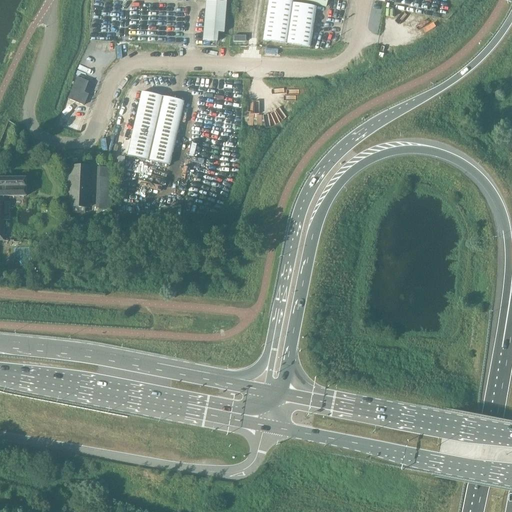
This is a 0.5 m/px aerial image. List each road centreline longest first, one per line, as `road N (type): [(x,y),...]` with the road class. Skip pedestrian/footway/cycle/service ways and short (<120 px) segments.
road 1 (unclassified): [(367,0),(354,50),(328,68),(128,64),(85,144),(45,138),(30,117),(49,45),(46,4)]
road 2 (primary): [(511,16),(471,65),(369,127),(320,170),(297,220),(263,390)]
road 3 (trunk): [(281,394),(314,230),(360,164),(415,148),(471,169),(498,204),(511,262)]
road 4 (unclassified): [(264,424),(253,461),(229,473),(0,436)]
road 5 (trunk): [(0,374),(264,424)]
road 6 (trunk): [(263,390),(0,343)]
road 7 (primary): [(264,424),(511,473)]
road 8 (trunk): [(511,438),(281,394)]
road 9 (trunk): [(511,331),(476,511)]
